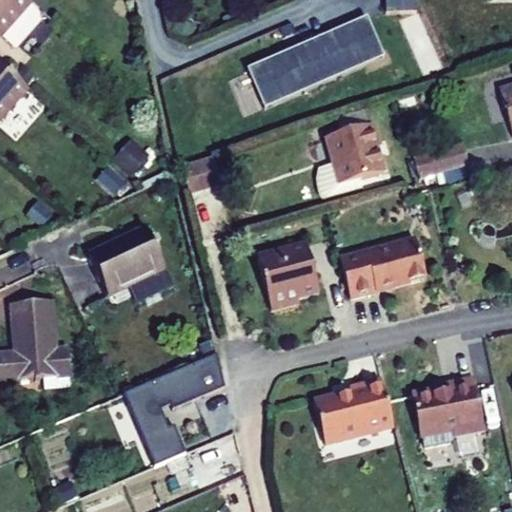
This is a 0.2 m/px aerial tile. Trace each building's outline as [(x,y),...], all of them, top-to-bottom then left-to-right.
[(44,19),(22,0),(0,0),(0,39),(0,40),(1,39),(11,48),(18,48),(44,19)] [(251,71),(246,73),(264,113),(384,60),(366,20),(362,22),(318,41),(301,49),(251,71)] [(0,119),(25,92),(0,69),(0,119)] [(511,91),(497,96),(510,143),(511,141),(511,91)] [(332,124),(336,140),(368,131),(363,115),(332,124)] [(336,140),(326,143),(333,168),(338,188),(356,183),(381,176),(373,148),(375,148),(370,131),(368,131),(336,140)] [(113,162),(131,178),(147,159),(130,144),(113,162)] [(461,148),(411,162),(417,182),(466,168),(461,148)] [(212,160),(181,171),(190,196),(221,186),(212,160)] [(359,193),(356,183),(338,188),(333,168),(318,172),(317,190),(319,200),(322,203),(359,193)] [(172,291),(146,234),(88,261),(107,300),(128,290),(136,307),(172,291)] [(376,297),(375,294),(389,290),(391,294),(425,284),(415,245),(339,266),(349,304),(376,297)] [(297,304),(318,298),(306,250),(256,263),(270,316),(298,309),(297,304)] [(51,303),(10,307),(14,346),(18,345),(18,355),(0,356),(0,383),(70,377),(68,352),(55,353),(51,303)] [(208,346),(181,357),(187,370),(216,358),(208,346)] [(187,370),(122,398),(153,470),(185,457),(173,429),(168,431),(160,412),(169,409),(171,413),(224,391),(216,358),(187,370)] [(432,394),(408,400),(420,452),(446,447),(451,442),(484,433),(472,382),(443,389),(444,397),(433,399),(432,394)] [(332,401),(312,406),(323,450),(391,432),(379,386),(347,394),(349,399),(333,403),(332,401)] [(17,465),(3,471),(13,494),(27,488),(17,465)]
